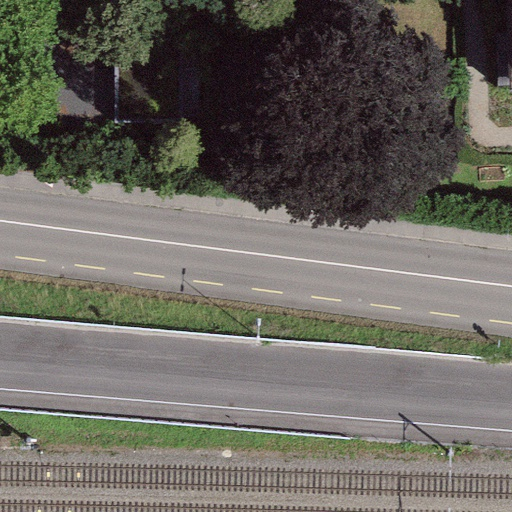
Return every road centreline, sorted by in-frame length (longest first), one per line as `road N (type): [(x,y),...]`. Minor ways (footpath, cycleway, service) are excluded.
road 1 (primary): [(0,221),(511,287)]
road 2 (tertiary): [(0,361),(511,408)]
